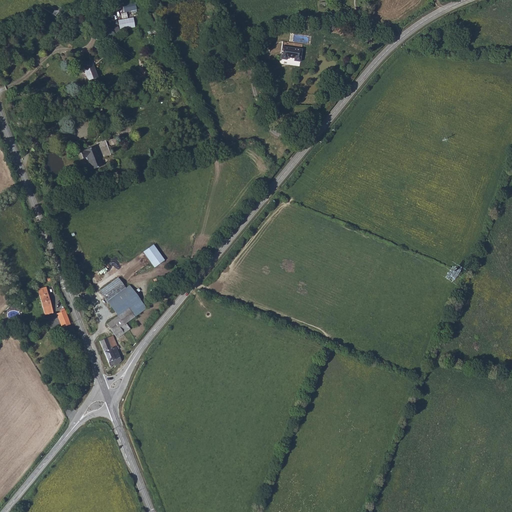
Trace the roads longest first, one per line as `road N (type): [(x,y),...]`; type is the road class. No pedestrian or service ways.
road 1 (tertiary): [(126,373),(375,62),(428,17),(464,0)]
road 2 (secondary): [(103,388),(0,114)]
